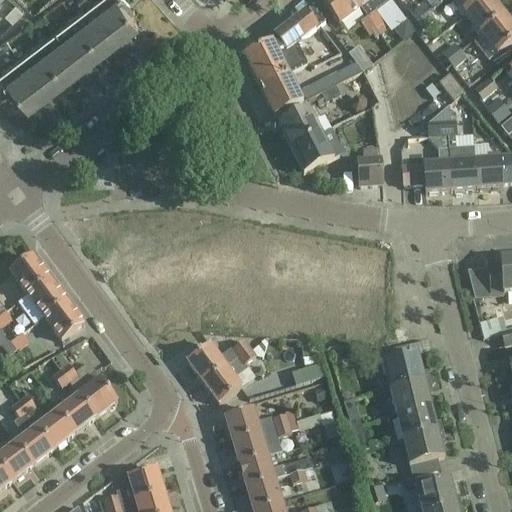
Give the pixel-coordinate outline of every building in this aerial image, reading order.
[(97,0),(92,4),(128,52),(135,46),(126,34),(137,25),(117,0),(97,0)] [(360,12),(350,0),(324,0),(320,3),(339,28),(360,12)] [(375,16),(389,5),(385,0),(350,0),(360,12),(367,21),(375,15),(375,16)] [(450,0),(466,19),(489,0),(450,0)] [(489,0),(466,19),(481,38),(505,19),(489,0)] [(74,18),(100,53),(112,45),(121,57),(128,52),(92,4),(74,18)] [(410,17),(417,26),(430,16),(422,6),(410,17)] [(274,121),(292,112),(304,105),(289,77),(306,68),(296,48),(325,26),(313,10),(269,44),(271,47),(243,61),(274,121)] [(377,34),(384,28),(375,16),(375,15),(367,21),(377,34)] [(435,22),(430,16),(417,26),(422,32),(435,22)] [(100,53),(74,18),(56,32),(92,79),(99,74),(90,62),(100,53)] [(511,27),(505,19),(481,38),(497,58),(511,45),(511,27)] [(380,38),(377,34),(367,21),(359,27),(368,40),(372,37),(375,42),(380,38)] [(92,79),(56,32),(38,46),(64,81),(75,72),(84,85),(92,79)] [(64,81),(38,46),(20,59),(56,107),(63,101),(53,89),(64,81)] [(442,56),(448,64),(460,55),(454,46),(442,56)] [(362,75),(372,67),(358,48),(348,56),(362,75)] [(466,62),(460,55),(448,64),(453,71),(466,62)] [(56,107),(20,59),(1,74),(19,98),(15,101),(17,103),(21,100),(28,109),(39,100),(48,112),(56,107)] [(307,103),(341,86),(336,76),(302,92),(307,103)] [(438,87),(454,106),(464,98),(449,78),(438,87)] [(489,81),(474,93),(482,104),(497,92),(489,81)] [(319,110),(325,107),(340,99),(335,89),(320,97),(321,98),(314,101),(319,110)] [(485,112),(492,120),(505,110),(498,101),(485,112)] [(278,128),(291,153),(321,137),(314,123),(319,120),(313,110),(278,128)] [(476,194),(474,165),(474,155),(474,151),(456,152),(454,126),(451,126),(449,110),(446,113),(448,142),(451,195),(476,194)] [(510,117),(505,110),(492,120),(497,127),(510,117)] [(448,142),(446,113),(428,128),(429,143),(436,143),(448,142)] [(511,119),(500,130),(508,138),(511,134),(511,119)] [(328,152),(321,137),(291,153),(303,178),(339,160),(333,149),(328,152)] [(425,197),(451,195),(448,142),(436,143),(437,154),(438,168),(402,170),(403,190),(425,189),(425,197)] [(362,151),(363,162),(357,163),(359,191),(371,190),(369,164),(381,163),(381,161),(380,161),(378,151),(362,151)] [(501,175),(511,174),(511,170),(511,158),(500,159),(500,163),(474,165),(476,194),(502,192),(501,175)] [(369,164),(371,190),(383,189),(381,163),(369,164)] [(390,189),(365,193),(367,207),(392,203),(390,189)] [(178,239),(128,240),(130,288),(179,287),(178,280),(342,291),(341,301),(369,303),(372,252),(194,240),(194,244),(178,243),(178,239)] [(27,299),(49,283),(31,260),(9,275),(27,299)] [(491,298),(511,296),(511,260),(500,261),(501,269),(489,270),(491,298)] [(49,283),(27,299),(44,321),(66,305),(49,283)] [(66,305),(44,321),(61,345),(83,329),(66,305)] [(5,315),(0,319),(0,332),(12,324),(5,315)] [(504,352),(511,350),(511,332),(499,335),(504,352)] [(11,359),(28,346),(22,337),(10,346),(11,346),(5,351),(11,359)] [(213,338),(212,348),(229,349),(230,339),(213,338)] [(250,352),(244,344),(232,352),(238,361),(250,352)] [(203,387),(225,370),(218,361),(209,349),(187,366),(203,387)] [(380,356),(390,393),(430,383),(428,378),(424,379),(418,359),(411,361),(408,349),(380,356)] [(238,361),(232,352),(231,351),(218,361),(225,370),(238,361)] [(256,360),(250,352),(238,361),(244,369),(256,360)] [(50,362),(69,387),(78,399),(95,421),(117,405),(100,383),(101,382),(95,374),(88,366),(75,376),(60,357),(50,362)] [(247,372),(244,369),(238,361),(225,370),(234,382),(247,372)] [(69,387),(50,362),(42,367),(62,393),(69,387)] [(218,409),(241,392),(234,382),(225,370),(203,387),(218,409)] [(307,386),(313,399),(328,392),(322,379),(307,386)] [(390,393),(397,418),(431,409),(426,389),(431,388),(430,383),(390,393)] [(16,402),(28,418),(36,412),(24,395),(16,401),(17,401),(16,402)] [(58,415),(74,437),(95,421),(78,399),(58,415)] [(16,446),(33,468),(54,453),(37,430),(28,418),(16,402),(8,408),(18,422),(13,426),(24,440),(16,446)] [(353,402),(343,406),(349,426),(360,422),(353,402)] [(397,418),(403,443),(443,433),(441,428),(436,430),(431,409),(397,418)] [(231,445),(260,437),(253,413),(224,421),(231,445)] [(74,437),(58,415),(37,430),(54,453),(74,437)] [(271,423),(275,432),(296,426),(293,417),(286,420),(286,418),(271,423)] [(260,437),(275,432),(271,423),(272,422),(272,421),(257,426),(257,428),(260,437)] [(360,422),(349,426),(359,455),(370,452),(360,422)] [(299,434),(296,426),(275,432),(278,442),(291,438),(291,436),(299,434)] [(260,437),(267,460),(282,456),(278,442),(275,432),(260,437)] [(403,443),(413,481),(440,474),(437,462),(444,460),(439,439),(444,438),(443,433),(403,443)] [(238,469),(267,460),(260,437),(231,445),(238,469)] [(33,468),(16,446),(0,458),(0,468),(12,484),(33,468)] [(267,460),(238,469),(239,471),(242,481),(246,492),(274,483),(288,479),(285,468),(271,473),(267,460)] [(309,461),(285,468),(288,479),(303,475),(312,472),(309,461)] [(0,493),(12,484),(0,468),(0,493)] [(135,505),(164,496),(156,472),(127,481),(128,481),(118,484),(121,494),(131,491),(135,505)] [(443,486),(440,474),(413,481),(403,484),(410,508),(419,505),(420,511),(444,511),(462,508),(460,503),(455,504),(450,484),(443,486)] [(303,475),(288,479),(291,488),(305,484),(303,475)] [(251,511),(263,511),(281,507),(274,483),(246,492),(251,511)] [(168,511),(164,496),(135,505),(136,511),(168,511)] [(105,511),(111,511),(121,509),(118,499),(103,504),(105,511)]
